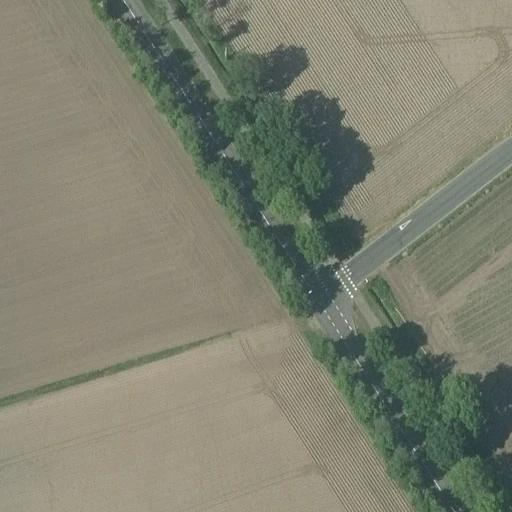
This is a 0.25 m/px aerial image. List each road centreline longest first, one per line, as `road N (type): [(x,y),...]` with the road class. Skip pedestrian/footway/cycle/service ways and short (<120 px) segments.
road 1 (secondary): [(318,300),(126,0)]
road 2 (secondary): [(454,511),(318,300)]
road 3 (unclassified): [(363,268),(511,152)]
